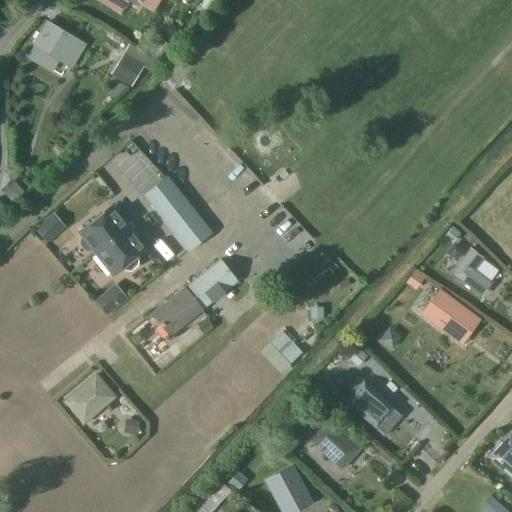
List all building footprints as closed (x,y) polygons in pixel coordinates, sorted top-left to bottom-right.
[(311,16),(293,0),(272,0),(266,7),(295,34),(311,16)] [(462,0),(475,14),(489,0),(462,0)] [(71,69),(86,45),(46,20),(31,44),(71,69)] [(115,76),(131,86),(144,65),(128,56),(115,76)] [(214,64),(201,75),(226,104),(239,92),(214,64)] [(471,101),(505,126),(511,116),(511,115),(479,90),(471,101)] [(440,134),(433,142),(454,161),(461,154),(440,134)] [(166,176),(143,195),(187,251),(211,233),(166,176)] [(124,216),(122,218),(111,204),(76,232),(81,237),(79,238),(79,244),(84,251),(90,251),(91,251),(112,277),(122,268),(124,270),(130,271),(136,266),(137,260),(135,258),(147,249),(136,236),(138,234),(124,216)] [(350,232),(386,270),(405,253),(368,214),(350,232)] [(473,270),(482,258),(469,248),(450,274),(480,296),(490,283),(473,270)] [(187,285),(203,307),(236,282),(219,260),(187,285)] [(323,289),(314,299),(333,315),(350,296),(324,272),(315,282),(323,289)] [(114,284),(94,300),(106,315),(126,299),(114,284)] [(3,285),(0,287),(0,302),(11,293),(3,285)] [(201,310),(203,307),(187,285),(184,288),(183,288),(152,313),(169,335),(201,310)] [(419,315),(452,339),(471,313),(438,289),(419,315)] [(14,350),(24,361),(49,336),(38,325),(14,350)] [(63,365),(76,355),(68,345),(55,355),(63,365)] [(95,373),(62,402),(82,425),(115,397),(95,373)] [(344,401),(372,426),(391,406),(362,380),(344,401)] [(200,406),(190,414),(214,445),(224,437),(200,406)] [(327,419),(308,439),(340,469),(359,449),(327,419)] [(490,457),(511,477),(511,434),(490,457)] [(163,455),(156,466),(176,479),(183,469),(163,455)] [(417,494),(434,477),(421,464),(404,480),(417,494)] [(291,466),(264,480),(280,511),(293,511),(311,502),(291,466)] [(121,511),(145,511),(116,486),(105,498),(121,511)] [(509,511),(491,495),(481,506),(486,511),(509,511)]
